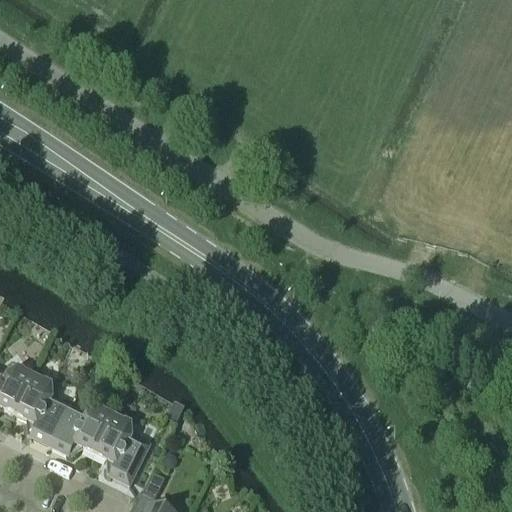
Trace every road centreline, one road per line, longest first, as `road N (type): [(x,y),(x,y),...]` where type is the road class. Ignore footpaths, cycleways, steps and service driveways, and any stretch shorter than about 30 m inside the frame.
road 1 (unclassified): [(511,325),(405,274),(309,243),(0,41)]
road 2 (secondary): [(399,511),(367,431),(307,348),(229,275),(0,130)]
road 3 (residential): [(111,511),(0,455)]
